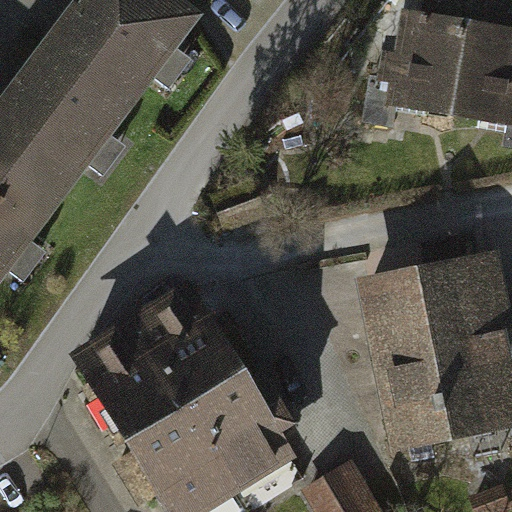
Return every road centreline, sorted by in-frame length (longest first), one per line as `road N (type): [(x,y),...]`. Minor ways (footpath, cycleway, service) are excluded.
road 1 (residential): [(511,201),(110,279)]
road 2 (residential): [(319,0),(110,279)]
road 3 (unknown): [(258,250),(335,446)]
road 4 (residential): [(110,279),(0,428)]
